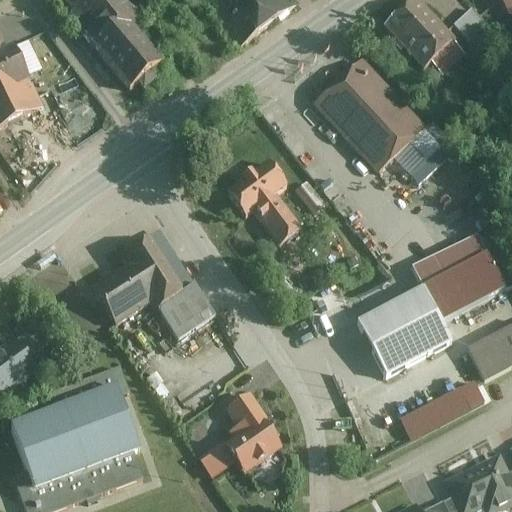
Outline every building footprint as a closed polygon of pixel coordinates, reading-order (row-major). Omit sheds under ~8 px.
[(118,0),(51,0),(50,1),(78,39),(70,44),(112,100),(145,76),(115,36),(134,22),(118,0)] [(291,11),(283,0),(197,0),(234,52),(291,11)] [(511,0),(499,0),(511,18),(511,0)] [(467,61),(415,1),(382,29),(421,73),(433,63),(446,78),(467,61)] [(484,33),(467,15),(454,28),(470,46),(484,33)] [(0,135),(41,118),(9,44),(0,48),(0,135)] [(415,135),(354,67),(308,108),(368,176),(415,135)] [(441,152),(414,178),(422,186),(449,160),(441,152)] [(281,196),(263,169),(218,199),(236,225),(249,217),(273,252),(295,236),(272,201),(281,196)] [(219,322),(159,229),(113,259),(121,272),(146,310),(173,351),(219,322)] [(428,292),(365,322),(391,377),(453,347),(447,335),(504,308),(474,246),(419,273),(428,292)] [(121,272),(85,296),(110,334),(146,310),(121,272)] [(46,350),(33,331),(10,346),(23,365),(46,350)] [(511,372),(511,334),(457,362),(472,392),(511,372)] [(23,365),(10,346),(0,353),(0,404),(33,380),(23,365)] [(135,456),(115,403),(127,398),(117,372),(50,397),(56,413),(1,434),(19,482),(10,486),(19,511),(62,511),(133,486),(124,460),(135,456)] [(415,445),(474,411),(462,390),(403,423),(415,445)] [(257,428),(242,405),(220,419),(232,437),(197,460),(209,479),(223,469),(232,483),(269,459),(252,432),(257,428)] [(511,462),(501,468),(511,491),(511,462)] [(484,464),(435,489),(443,504),(447,511),(475,511),(478,511),(498,511),(507,507),(491,472),(484,464)] [(507,507),(509,511),(510,511),(511,511),(511,491),(501,468),(491,472),(507,507)]
